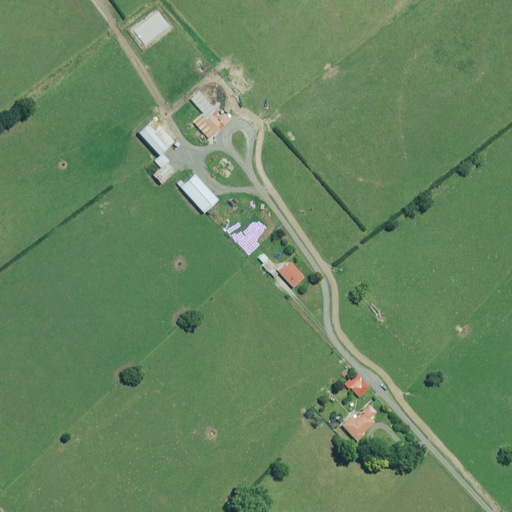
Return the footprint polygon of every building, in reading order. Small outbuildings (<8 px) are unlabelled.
[(227,106),(218,114),(198,93),(190,100),(203,114),(194,123),(209,139),(230,120),(226,115),(231,110),(227,106)] [(173,142),(158,126),(152,131),(147,125),(138,133),(158,156),(173,142)] [(169,161),(163,154),(155,162),(161,168),(153,176),(161,184),(175,172),(167,163),(169,161)] [(217,201),(194,175),(183,184),(180,181),(177,184),(203,213),(217,201)] [(268,259),(263,254),(258,258),(263,263),(268,259)] [(273,279),(279,273),(292,288),(304,277),(289,262),(279,270),(270,260),(262,267),(273,279)] [(369,388),(356,374),(344,384),(349,390),(351,388),(359,398),(369,388)] [(376,413),(369,405),(353,419),(351,417),(341,425),(356,442),(363,435),(362,434),(374,423),(370,418),(376,413)]
